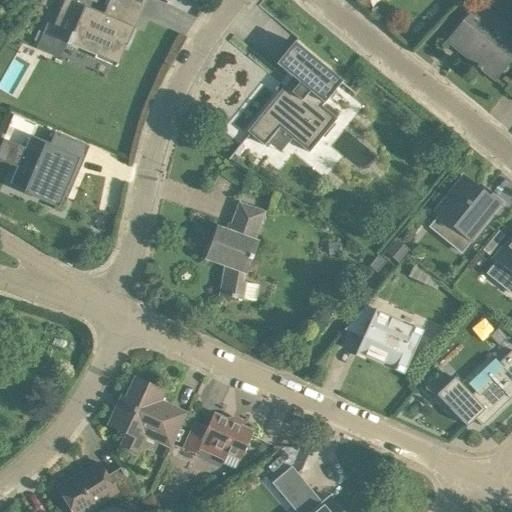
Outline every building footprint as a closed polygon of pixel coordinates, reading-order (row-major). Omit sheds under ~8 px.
[(130,28),(135,17),(136,17),(142,0),(109,0),(103,16),(98,14),(62,0),(61,0),(51,26),(46,24),(45,27),(66,35),(64,46),(68,48),(70,45),(95,55),(98,51),(114,58),(120,44),(125,46),(132,29),(130,28)] [(511,57),(511,53),(498,41),(508,29),(476,4),(447,42),(477,66),(475,68),(480,71),(481,70),(496,82),(497,81),(495,79),(511,57)] [(33,41),(38,43),(42,34),(42,33),(38,31),(33,41)] [(294,45),(277,65),(293,78),(260,118),(276,131),(285,120),(299,131),(294,138),(310,151),(335,119),(321,108),(340,83),(294,45)] [(90,149),(59,135),(54,147),(35,138),(14,186),(64,208),(90,149)] [(479,187),(478,188),(477,189),(462,177),(434,213),(439,217),(430,228),(444,240),(453,228),(471,242),(501,205),(479,187)] [(258,287),(249,285),(241,284),(242,273),(247,274),(258,242),(252,240),(263,214),(239,204),(228,233),(217,229),(206,259),(225,266),(219,296),(246,301),(246,300),(255,302),(258,287)] [(511,235),(492,260),(510,274),(501,285),(511,293),(511,235)] [(496,246),(490,241),(482,251),(488,256),(496,246)] [(339,242),(327,244),(329,256),(341,254),(339,242)] [(394,244),(386,255),(396,263),(405,253),(394,244)] [(386,263),(378,256),(369,267),(377,274),(386,263)] [(413,267),(408,278),(436,291),(439,286),(413,267)] [(364,361),(365,359),(366,357),(402,373),(408,359),(417,340),(416,340),(419,334),(382,318),(383,316),(364,307),(344,331),(363,339),(355,356),(364,361)] [(507,340),(498,329),(489,337),(498,348),(507,340)] [(492,377),(490,374),(488,376),(490,378),(471,396),(454,378),(436,395),(467,427),(475,419),(482,427),(511,398),(511,351),(499,363),(503,367),(492,377)] [(134,379),(125,398),(119,410),(115,409),(107,426),(125,434),(119,446),(136,454),(144,437),(168,449),(185,414),(161,402),(165,393),(134,379)] [(240,461),(246,448),(252,433),(239,428),(242,422),(241,422),(238,427),(213,415),(207,429),(194,423),(182,449),(196,456),(202,442),(240,461)] [(122,504),(136,495),(120,468),(106,477),(98,464),(57,489),(71,511),(86,511),(116,494),(122,504)] [(341,511),(328,497),(321,503),(291,467),(271,484),(294,511),(341,511)] [(154,500),(149,495),(139,504),(146,511),(149,511),(153,508),(154,500)]
